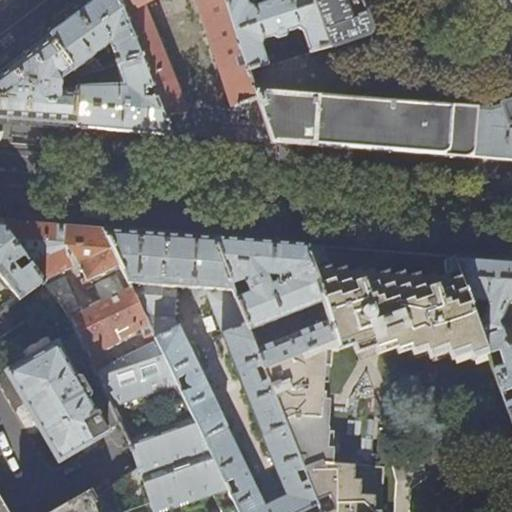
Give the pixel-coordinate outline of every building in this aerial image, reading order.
[(115,65),(117,65),(140,58),(116,0),(93,0),(76,13),(47,35),(78,76),(105,68),(115,65)] [(116,0),(140,58),(164,119),(184,111),(182,105),(183,105),(159,46),(162,42),(160,38),(156,37),(143,5),(153,0),(194,0),(230,106),(256,98),(253,91),(247,72),(245,66),(238,68),(235,58),(242,56),(223,0),(116,0)] [(223,0),(242,56),(245,66),(247,72),(267,66),(260,47),(262,40),(273,36),(273,38),(276,39),(286,37),(287,34),(286,32),(297,29),(303,33),(309,53),(328,47),(312,0),(223,0)] [(511,0),(503,0),(511,26),(511,101),(492,108),(253,91),(256,98),(270,142),(347,147),(484,159),(511,160),(511,0)] [(312,0),(328,47),(328,48),(361,38),(364,36),(367,31),(366,28),(356,0),(312,0)] [(78,76),(47,35),(23,53),(0,70),(0,121),(33,124),(64,126),(73,127),(77,92),(65,91),(65,86),(60,85),(60,82),(59,81),(67,74),(73,80),(78,79),(78,76)] [(307,53),(267,66),(270,75),(310,63),(307,53)] [(164,119),(140,58),(117,65),(124,86),(77,87),(77,92),(73,127),(126,131),(170,134),(164,119)] [(116,71),(115,65),(105,68),(106,74),(108,75),(116,72),(116,71)] [(256,98),(230,106),(207,104),(204,96),(183,105),(182,105),(184,111),(164,119),(170,134),(221,139),(270,142),(256,98)] [(0,336),(58,300),(0,222),(0,221),(0,336)] [(102,229),(61,226),(0,222),(58,300),(68,314),(76,329),(84,346),(145,316),(130,286),(124,289),(113,266),(118,263),(102,229)] [(256,350),(248,331),(211,238),(187,236),(179,236),(102,229),(118,263),(130,286),(145,316),(156,339),(175,377),(185,373),(186,373),(185,378),(186,381),(189,384),(191,385),(192,386),(181,391),(226,482),(236,476),(236,478),(236,480),(236,483),(237,485),(238,487),(242,489),(242,490),(232,495),(240,511),(295,511),(297,511),(320,511),(306,477),(298,481),(297,479),(299,478),(300,476),(300,473),(297,471),(294,471),(293,469),(302,465),(266,376),(257,380),(257,379),(259,377),(260,375),(260,371),(258,369),(256,368),(254,367),(252,368),(252,367),(261,363),(256,350)] [(302,245),(303,238),(263,235),(262,242),(302,245)] [(257,242),(211,238),(248,331),(313,306),(316,314),(320,313),(323,323),(256,350),(261,363),(263,368),(336,339),(314,273),(306,245),(302,245),(262,242),(257,242)] [(321,247),(306,245),(314,273),(336,339),(263,368),(266,376),(302,465),(306,477),(320,511),(381,511),(385,465),(333,461),(335,447),(328,446),(330,426),(324,425),(327,391),(324,391),(326,364),(332,365),(333,349),(340,349),(337,342),(488,353),(463,282),(454,257),(385,252),(321,247)] [(511,261),(509,261),(454,257),(463,282),(488,353),(511,419),(511,261)] [(95,369),(84,346),(76,329),(5,370),(31,415),(58,460),(110,430),(109,427),(120,422),(94,369),(95,369)] [(152,511),(240,511),(232,495),(226,482),(181,391),(175,377),(156,339),(95,369),(94,369),(120,422),(125,434),(128,440),(138,470),(152,511)] [(99,511),(95,501),(92,495),(63,511),(60,511),(99,511)] [(0,511),(8,511),(4,504),(0,497),(0,511)]
